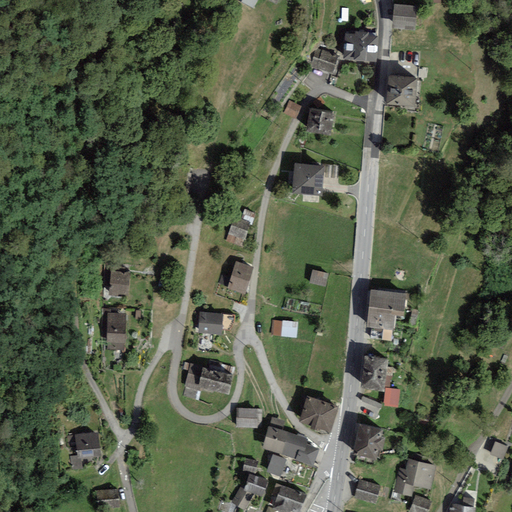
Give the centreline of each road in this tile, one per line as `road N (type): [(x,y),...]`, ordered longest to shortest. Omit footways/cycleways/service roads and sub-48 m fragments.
road 1 (residential): [(248,329),(227,410),(198,419),(174,397),(201,179)]
road 2 (tertiary): [(342,446),(377,105)]
road 3 (track): [(112,0),(72,312)]
road 4 (residential): [(377,105),(330,90),(304,104),(269,183),(248,329)]
road 5 (residential): [(248,329),(294,421),(342,446)]
road 6 (residential): [(440,511),(511,388)]
